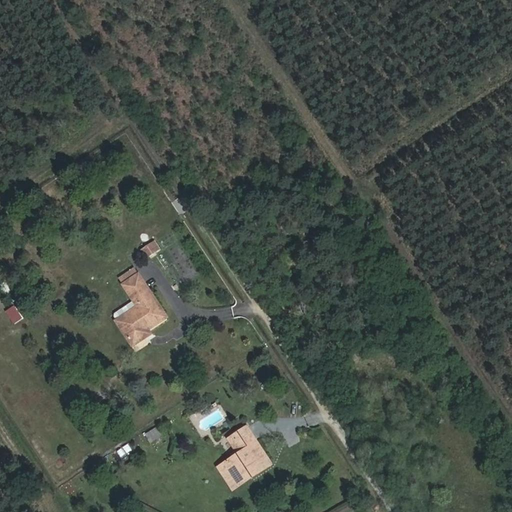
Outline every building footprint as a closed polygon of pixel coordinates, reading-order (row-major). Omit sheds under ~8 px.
[(148,257),(157,251),(152,244),(143,250),(148,257)] [(138,277),(134,270),(121,279),(125,285),(138,277)] [(165,317),(138,277),(125,285),(136,300),(139,298),(143,303),(126,315),(129,319),(120,325),(133,344),(145,337),(142,332),(147,329),(165,317)] [(126,315),(143,303),(139,298),(136,300),(115,314),(114,317),(120,325),(129,319),(126,315)] [(17,304),(8,309),(16,322),(25,316),(17,304)] [(271,465),(246,428),(235,436),(245,450),(234,457),(220,467),(232,485),(250,473),(253,477),(271,465)] [(245,450),(235,436),(229,440),(236,451),(232,454),(234,457),(245,450)] [(234,489),(253,477),(250,473),(232,485),(234,489)]
